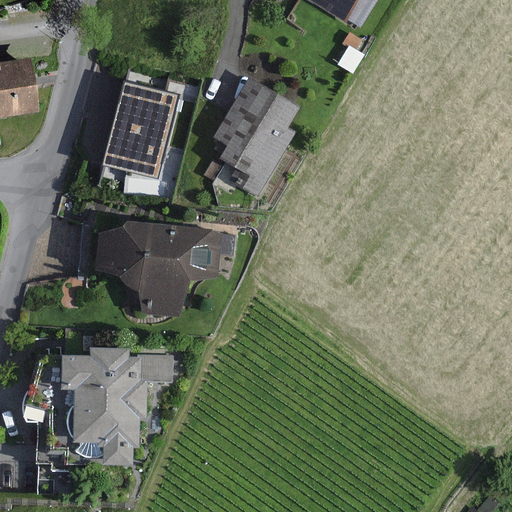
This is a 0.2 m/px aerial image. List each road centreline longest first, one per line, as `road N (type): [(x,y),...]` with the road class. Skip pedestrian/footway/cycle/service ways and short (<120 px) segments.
road 1 (residential): [(39,183),(78,66),(70,29),(78,0)]
road 2 (residential): [(0,330),(39,183)]
